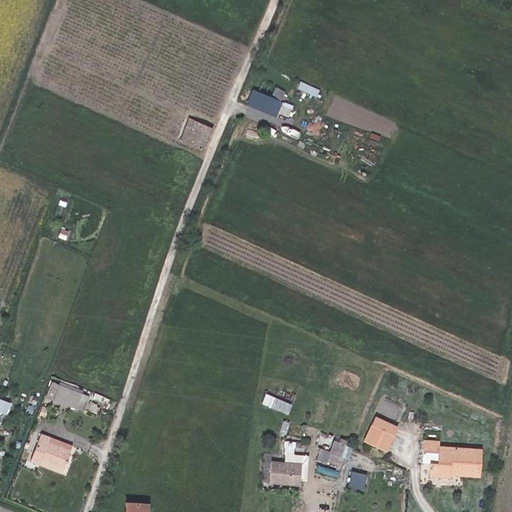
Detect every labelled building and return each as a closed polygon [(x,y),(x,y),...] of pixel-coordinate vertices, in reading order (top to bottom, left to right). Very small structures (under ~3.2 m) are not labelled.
[(274,99),(253,90),(247,103),(268,113),(274,99)] [(213,129),(190,119),(180,140),(204,150),(213,129)] [(82,393),(60,385),(54,400),(76,408),(82,393)] [(290,412),(294,403),(268,392),(264,402),(290,412)] [(394,435),(370,424),(363,441),(386,452),(394,435)] [(41,460),(63,469),(71,449),(49,440),(50,437),(41,433),(31,461),(39,464),(41,460)] [(436,446),(436,441),(423,440),(422,452),(436,452),(435,464),(426,463),(426,476),(447,478),(447,475),(448,465),(458,466),(457,471),(478,472),(480,449),(436,446)] [(422,452),(421,463),(426,463),(435,464),(436,452),(422,452)] [(340,462),(318,455),(316,461),(338,468),(340,462)] [(62,474),(63,469),(41,460),(39,464),(62,474)] [(301,462),(271,461),(270,482),(300,484),(301,462)] [(478,477),(478,472),(457,471),(458,466),(448,465),(447,475),(478,477)] [(363,486),(365,475),(352,471),(349,482),(363,486)] [(147,511),(148,503),(125,502),(124,511),(147,511)]
